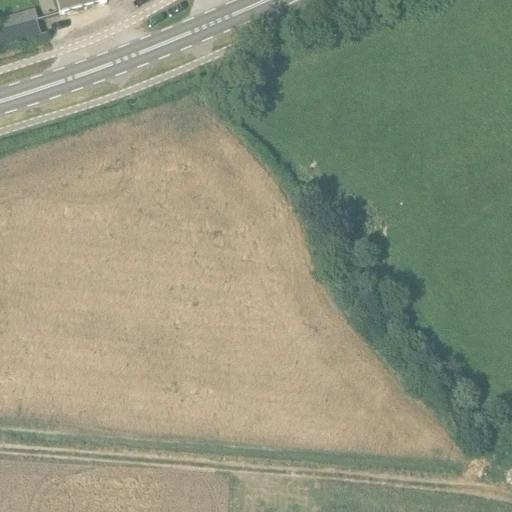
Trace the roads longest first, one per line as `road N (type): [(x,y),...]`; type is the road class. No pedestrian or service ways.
road 1 (track): [(511,491),(0,455)]
road 2 (secondary): [(0,102),(197,33),(264,0)]
